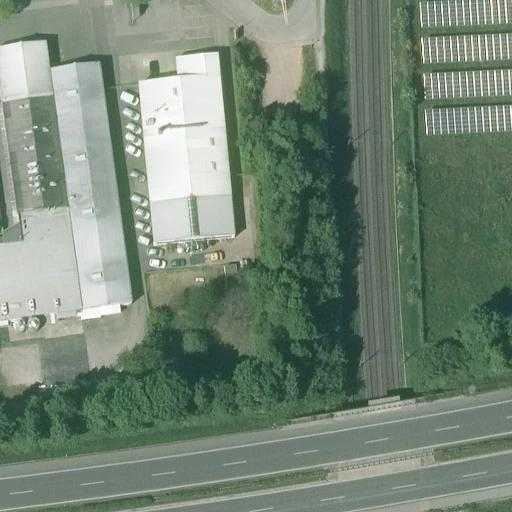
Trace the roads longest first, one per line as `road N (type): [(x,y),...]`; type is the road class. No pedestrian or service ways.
road 1 (motorway): [(511,427),(0,502)]
road 2 (motorway): [(295,511),(511,476)]
